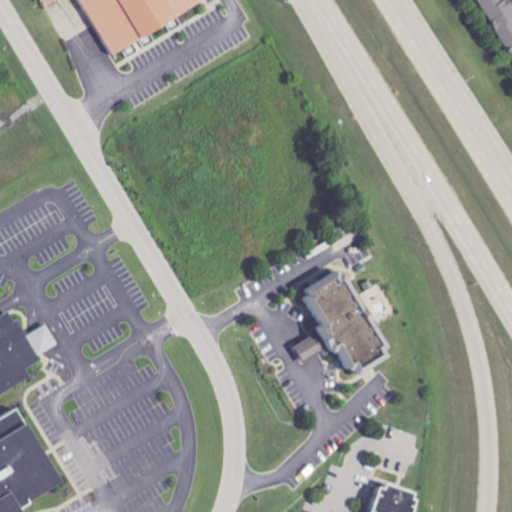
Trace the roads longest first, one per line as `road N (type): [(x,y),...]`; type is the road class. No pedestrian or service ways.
road 1 (residential): [(224,511),(235,436),(216,364),(0,5)]
road 2 (motorway): [(315,0),(463,290),(489,408),(489,511)]
road 3 (motorway): [(324,0),(511,305)]
road 4 (motorway): [(511,200),(388,0)]
